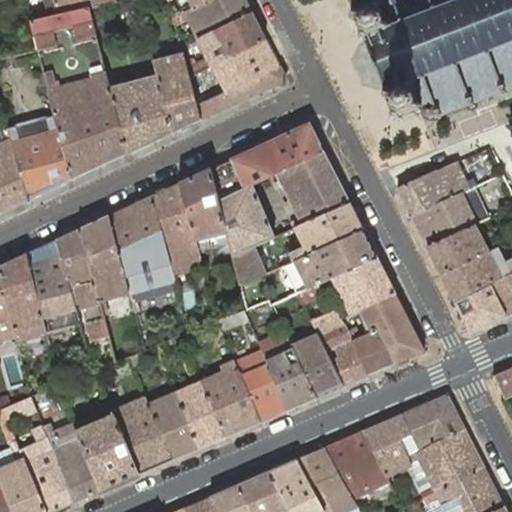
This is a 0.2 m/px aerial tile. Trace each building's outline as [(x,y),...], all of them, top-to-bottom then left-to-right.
[(55,0),(46,0),(51,16),(60,15),(57,4),(55,0)] [(253,13),(246,0),(211,0),(198,6),(187,12),(184,14),(178,16),(173,19),(175,25),(191,19),(200,39),(253,13)] [(395,118),(397,120),(402,118),(401,115),(416,109),(418,112),(422,110),(424,116),(430,118),(434,116),(436,118),(438,117),(439,120),(442,118),(442,116),(469,105),(470,108),(475,106),(474,103),(501,92),(502,96),(507,93),(506,90),(511,88),(511,0),(373,0),(372,0),(373,4),(359,9),(357,6),(352,9),(353,12),(350,13),(353,18),(356,17),(361,32),(358,34),(361,39),(364,38),(365,41),(366,40),(385,88),(384,88),(385,92),(382,93),(384,99),(387,97),(393,112),(390,113),(392,119),(395,118)] [(60,15),(51,16),(31,21),(34,36),(39,50),(56,116),(73,180),(127,154),(110,90),(89,8),(60,15)] [(176,10),(178,16),(184,14),(181,8),(176,10)] [(267,40),(253,13),(200,39),(209,57),(196,64),(194,60),(185,62),(190,78),(214,66),(267,40)] [(280,66),(267,40),(214,66),(190,78),(192,87),(194,95),(202,92),(200,84),(218,75),(224,72),(232,90),(280,66)] [(183,54),(154,61),(158,77),(173,133),(201,120),(198,106),(194,95),(192,87),(190,78),(185,62),(183,54)] [(287,78),(280,66),(232,90),(198,106),(201,120),(246,99),(286,80),(287,78)] [(119,87),(110,90),(127,154),(173,133),(158,77),(150,79),(152,89),(122,97),(119,87)] [(152,89),(150,79),(119,87),(122,97),(152,89)] [(73,180),(56,116),(8,129),(28,200),(73,180)] [(0,208),(1,213),(28,200),(8,129),(6,122),(0,124),(0,208)] [(233,160),(211,170),(220,202),(252,186),(263,181),(324,152),(309,124),(233,160)] [(351,205),(324,152),(263,181),(266,190),(281,182),(299,219),(282,226),(285,233),(295,229),(351,205)] [(398,188),(412,216),(471,189),(473,188),(477,186),(475,181),(469,184),(458,162),(458,161),(437,171),(437,170),(398,188)] [(211,170),(181,184),(194,233),(218,227),(229,270),(237,268),(234,255),(220,202),(211,170)] [(181,184),(153,197),(173,274),(203,266),(194,233),(181,184)] [(252,186),(220,202),(234,255),(255,246),(275,238),(252,186)] [(485,220),(471,189),(462,194),(476,224),(485,220)] [(476,224),(462,194),(412,216),(428,247),(476,224)] [(153,197),(109,217),(130,294),(175,282),(173,274),(153,197)] [(364,231),(351,205),(295,229),(304,247),(289,253),(294,263),(295,262),(364,231)] [(109,217),(81,231),(95,281),(110,338),(117,363),(131,357),(132,356),(130,347),(116,297),(126,295),(128,302),(132,301),(130,294),(109,217)] [(476,224),(428,247),(441,274),(497,248),(499,247),(497,242),(487,246),(476,224)] [(81,231),(59,241),(77,309),(83,308),(91,342),(110,338),(95,281),(81,231)] [(378,258),(364,231),(295,262),(303,278),(284,286),(289,297),(300,293),(318,285),(323,282),(333,278),(378,258)] [(59,241),(27,255),(48,335),(75,328),(78,340),(84,339),(77,309),(59,241)] [(234,255),(237,268),(241,285),(267,275),(255,246),(234,255)] [(497,248),(441,274),(455,301),(511,273),(511,259),(505,264),(497,248)] [(27,255),(0,268),(18,338),(19,343),(26,341),(30,345),(41,342),(42,337),(48,335),(27,255)] [(396,293),(378,258),(333,278),(351,314),(361,309),(396,293)] [(0,268),(0,343),(18,338),(0,268)] [(511,273),(455,301),(463,316),(487,305),(494,321),(511,313),(511,273)] [(323,295),(318,285),(300,293),(304,303),(323,295)] [(425,351),(396,293),(361,309),(373,334),(360,339),(355,329),(349,332),(370,375),(396,363),(425,351)] [(248,309),(245,310),(250,321),(274,311),(272,305),(269,300),(248,309)] [(487,305),(463,316),(471,332),(494,321),(487,305)] [(245,310),(219,320),(223,331),(250,321),(245,310)] [(341,318),(337,310),(312,321),(315,326),(344,385),(370,375),(349,332),(341,318)] [(278,342),(262,349),(263,351),(288,410),(317,398),(291,344),(288,336),(285,331),(275,335),(278,342)] [(275,335),(259,342),(262,349),(278,342),(275,335)] [(193,336),(184,340),(187,347),(196,343),(193,336)] [(294,348),(317,398),(344,385),(320,337),(294,348)] [(187,347),(184,340),(178,343),(181,350),(187,347)] [(144,343),(130,347),(132,356),(146,351),(144,343)] [(261,422),(288,410),(263,351),(235,363),(261,422)] [(226,437),(261,422),(235,363),(235,362),(223,367),(228,377),(204,387),(226,437)] [(494,377),(505,399),(511,395),(511,367),(495,375),(494,377)] [(204,387),(178,398),(200,448),(226,437),(204,387)] [(446,396),(403,415),(413,434),(412,435),(418,445),(407,451),(409,457),(464,429),(448,397),(446,396)] [(4,410),(4,411),(9,424),(38,411),(32,397),(4,410)] [(146,398),(113,412),(113,415),(140,474),(174,459),(151,410),(148,402),(146,398)] [(200,448),(178,398),(157,407),(151,410),(174,459),(200,448)] [(151,410),(157,407),(154,399),(148,402),(151,410)] [(103,490),(140,474),(113,415),(77,430),(103,490)] [(403,415),(365,431),(387,476),(402,468),(407,465),(412,462),(409,457),(407,451),(402,440),(412,435),(413,434),(403,415)] [(0,478),(14,511),(46,511),(25,461),(21,451),(9,424),(8,420),(1,422),(19,464),(0,472),(0,478)] [(77,430),(75,424),(55,432),(52,424),(44,427),(48,440),(75,502),(103,490),(77,430)] [(46,511),(51,511),(75,502),(48,440),(44,427),(34,431),(39,443),(21,451),(25,461),(46,511)] [(421,493),(424,499),(485,468),(464,429),(409,457),(412,462),(419,459),(433,487),(421,493)] [(365,431),(326,448),(354,499),(389,481),(387,476),(365,431)] [(418,445),(412,435),(402,440),(407,451),(418,445)] [(326,448),(298,460),(326,511),(325,511),(330,511),(329,510),(354,499),(326,448)] [(412,462),(407,465),(410,471),(421,493),(433,487),(419,459),(412,462)] [(298,460),(270,472),(291,511),(324,511),(326,511),(298,460)] [(485,468),(424,499),(427,505),(439,499),(445,511),(494,511),(504,507),(485,468)] [(291,511),(270,472),(240,486),(252,511),(291,511)] [(0,511),(14,511),(0,478),(0,511)] [(252,511),(240,486),(212,497),(219,511),(252,511)] [(219,511),(212,497),(185,509),(186,511),(219,511)] [(445,511),(439,499),(427,505),(430,511),(445,511)]
